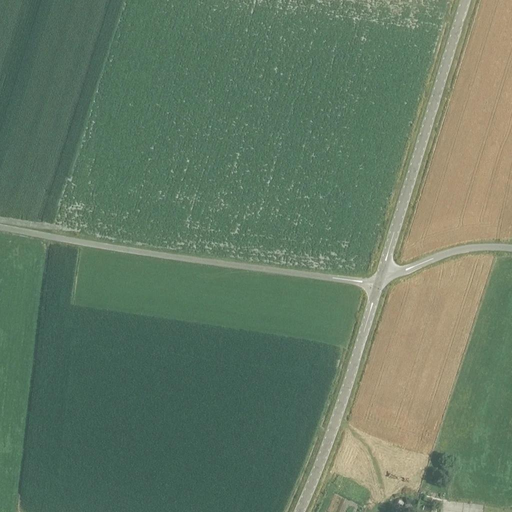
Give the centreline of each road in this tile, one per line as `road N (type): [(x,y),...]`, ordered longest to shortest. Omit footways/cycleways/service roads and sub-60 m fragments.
road 1 (unclassified): [(377,284),(0,226)]
road 2 (unclassified): [(377,284),(465,0)]
road 3 (unclassified): [(299,511),(336,426),(377,284)]
road 4 (unclassified): [(511,248),(452,252),(377,284)]
